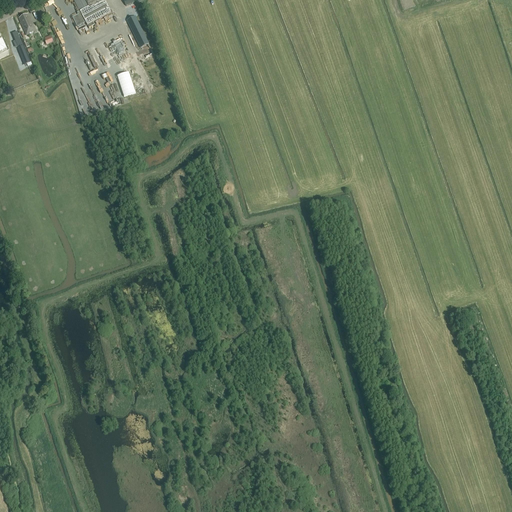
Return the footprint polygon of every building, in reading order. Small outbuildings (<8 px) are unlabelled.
[(73,0),(81,14),(72,18),(77,27),(86,23),(87,26),(88,26),(89,28),(94,25),(93,23),(111,13),(104,0),(73,0)] [(36,32),(30,19),(28,14),(18,18),(26,36),(36,32)] [(135,17),(127,21),(133,33),(141,29),(136,18),(135,17)] [(149,45),(148,43),(144,35),(141,29),(133,33),(140,49),(149,45)] [(43,39),(46,46),(53,43),(51,36),(43,39)] [(65,46),(68,51),(76,46),(73,42),(65,46)] [(0,50),(0,52),(2,60),(9,58),(7,49),(0,50)] [(24,65),(30,63),(27,56),(21,58),(24,65)] [(86,79),(82,66),(70,70),(74,83),(86,79)] [(121,76),(116,77),(123,97),(135,93),(129,73),(121,76)] [(105,86),(101,87),(104,97),(109,96),(105,86)] [(90,87),(78,93),(83,104),(87,102),(86,101),(94,97),(90,90),(92,89),(90,87)] [(51,393),(42,396),(45,404),(53,401),(51,393)]
